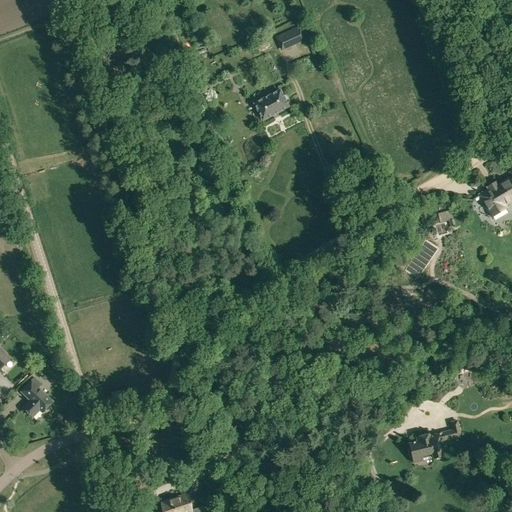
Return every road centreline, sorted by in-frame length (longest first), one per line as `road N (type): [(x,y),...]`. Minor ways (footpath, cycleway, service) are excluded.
road 1 (track): [(145,409),(169,386),(191,331),(511,137)]
road 2 (unclassified): [(94,431),(0,130)]
road 3 (track): [(472,160),(413,0)]
